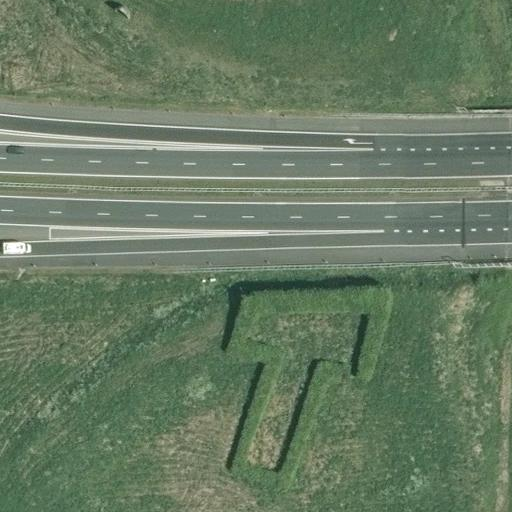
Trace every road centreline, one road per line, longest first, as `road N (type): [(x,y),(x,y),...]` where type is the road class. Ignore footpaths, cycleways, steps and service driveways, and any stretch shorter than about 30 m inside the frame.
road 1 (motorway): [(0,250),(383,218)]
road 2 (motorway): [(0,211),(383,218)]
road 3 (motorway): [(367,165),(0,123)]
road 4 (motorway): [(367,165),(0,157)]
road 5 (motorway): [(511,162),(367,165)]
road 6 (motorway): [(383,218),(511,215)]
